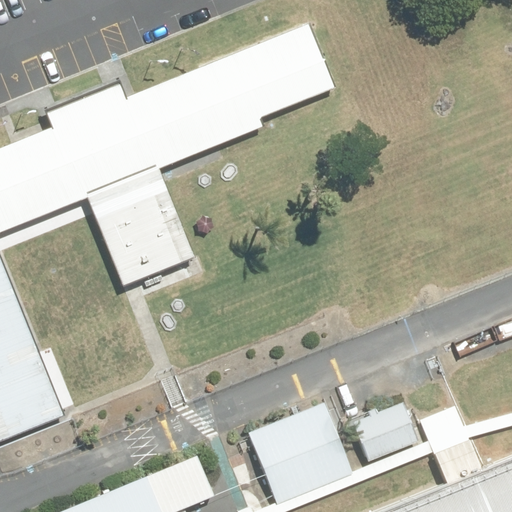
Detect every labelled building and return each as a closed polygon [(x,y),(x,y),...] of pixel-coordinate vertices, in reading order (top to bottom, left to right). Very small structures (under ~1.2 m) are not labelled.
[(0,425),(50,404),(0,288),(0,215),(75,184),(118,286),(190,255),(146,153),(323,78),(294,10),(0,135),(0,425)] [(339,293),(309,223),(36,339),(66,409),(339,293)] [(423,439),(403,399),(353,423),(374,464),(423,439)] [(332,405),(252,436),(278,504),(359,473),(332,405)] [(511,511),(511,450),(359,511),(511,511)] [(198,511),(179,470),(87,511),(198,511)]
